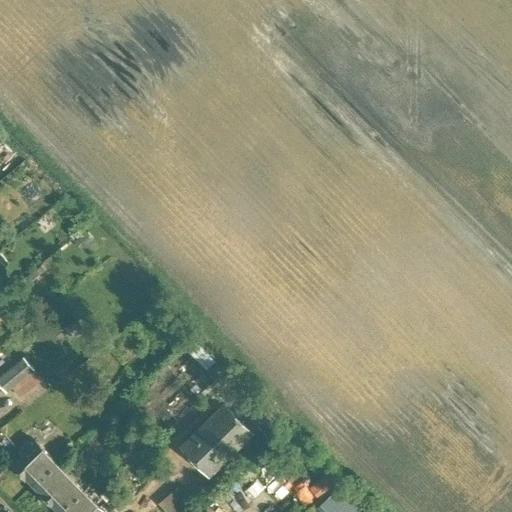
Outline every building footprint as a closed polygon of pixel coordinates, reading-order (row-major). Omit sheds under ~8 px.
[(76,241),(83,249),(93,241),(86,233),(76,241)] [(0,253),(0,268),(8,262),(4,257),(0,253)] [(64,327),(69,338),(85,332),(80,320),(64,327)] [(23,357),(0,376),(0,385),(6,393),(34,369),(23,357)] [(252,433),(225,405),(184,445),(211,473),(252,433)] [(27,476),(35,484),(56,462),(33,438),(20,451),(24,455),(14,465),(26,477),(27,476)] [(87,466),(78,456),(74,452),(65,461),(72,468),(79,474),(87,466)] [(52,502),(62,511),(84,490),(56,462),(35,484),(44,493),(44,494),(52,502)] [(118,472),(115,482),(129,485),(131,475),(118,472)] [(339,511),(353,500),(340,487),(321,505),(327,511),(339,511)] [(105,511),(84,490),(62,511),(105,511)]
